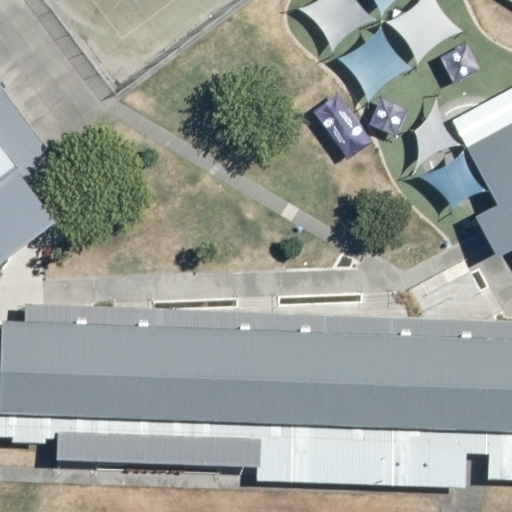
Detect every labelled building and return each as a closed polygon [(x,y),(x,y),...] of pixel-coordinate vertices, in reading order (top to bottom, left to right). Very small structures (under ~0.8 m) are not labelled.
[(0,258),(52,219),(31,189),(58,165),(0,86),(0,258)] [(496,203),(474,214),(494,256),(511,246),(511,122),(465,146),(496,203)] [(511,321),(23,302),(23,321),(511,337),(511,321)] [(511,337),(23,321),(0,320),(0,411),(511,429),(511,337)] [(511,429),(0,411),(0,435),(11,436),(11,441),(44,442),(45,437),(55,437),(56,430),(258,438),(258,467),(256,479),(460,487),(465,487),(465,453),(486,453),(486,478),(511,478),(511,429)] [(55,437),(54,458),(258,467),(258,438),(56,430),(55,437)]
